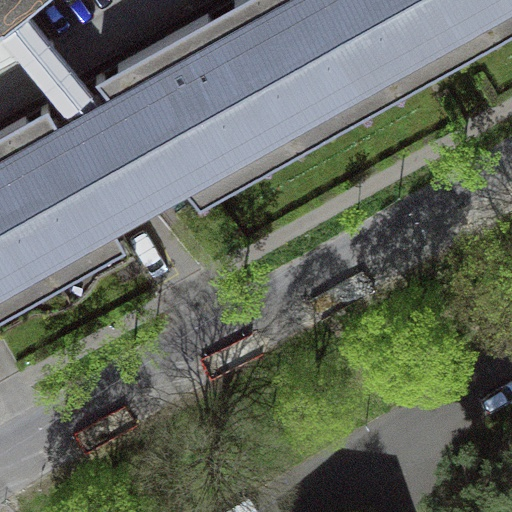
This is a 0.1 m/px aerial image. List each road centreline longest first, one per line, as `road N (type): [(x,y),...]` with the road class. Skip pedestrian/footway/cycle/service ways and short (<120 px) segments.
road 1 (residential): [(511,168),(0,462)]
road 2 (residential): [(388,448),(511,374)]
road 3 (residential): [(285,511),(388,448)]
